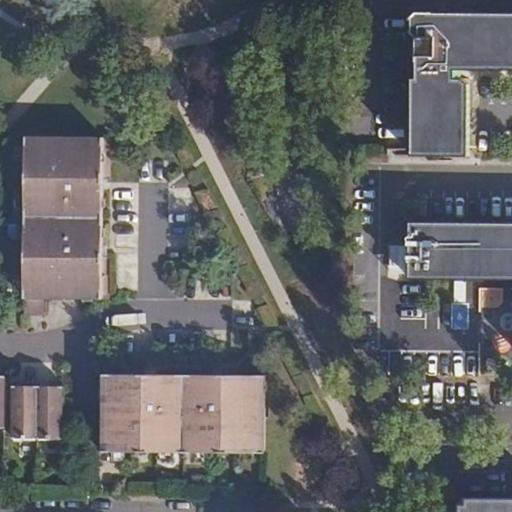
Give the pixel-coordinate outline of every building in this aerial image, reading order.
[(511,68),(511,11),(451,11),(451,16),(443,16),(442,10),(417,10),(416,35),(422,35),(421,76),(416,76),(414,153),(472,153),(474,76),(465,75),(465,68),(511,68)] [(108,138),(28,137),(26,298),(46,298),(109,299),(109,256),(103,255),(104,180),(110,180),(111,138),(108,138)] [(511,222),(411,220),(411,278),(511,279),(511,222)] [(46,298),(26,298),(26,315),(46,315),(46,298)] [(265,452),(265,375),(149,375),(149,368),(104,368),(104,431),(103,451),(265,452)] [(16,438),(38,438),(39,386),(29,386),(16,386),(16,438)] [(64,438),(64,430),(64,387),(55,386),(39,386),(38,438),(64,438)] [(87,451),(103,451),(104,431),(87,431),(87,451)] [(511,511),(511,496),(462,496),(461,511),(511,511)]
